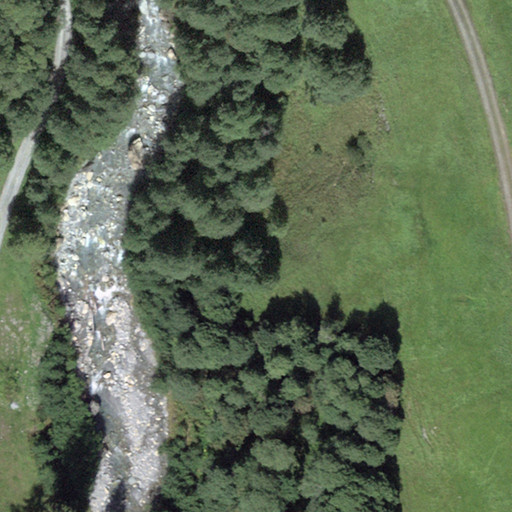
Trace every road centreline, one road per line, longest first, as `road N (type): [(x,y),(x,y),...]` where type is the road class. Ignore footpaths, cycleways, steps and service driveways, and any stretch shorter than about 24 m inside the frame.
road 1 (track): [(0,234),(58,65),(61,0)]
road 2 (track): [(455,0),(511,191)]
